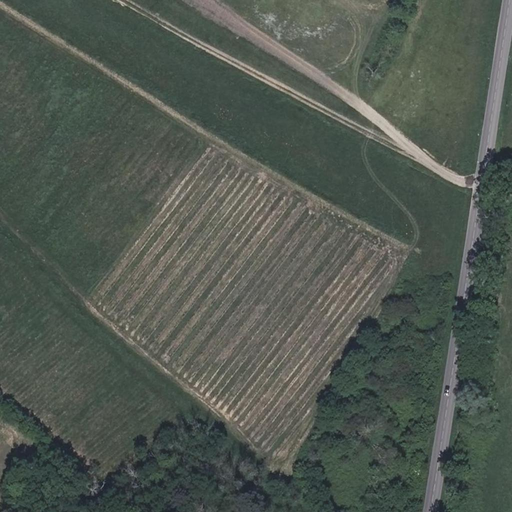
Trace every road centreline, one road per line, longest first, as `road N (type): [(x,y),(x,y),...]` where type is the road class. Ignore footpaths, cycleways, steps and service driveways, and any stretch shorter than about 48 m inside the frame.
road 1 (secondary): [(433,511),(511,0)]
road 2 (track): [(448,183),(308,420),(266,460),(252,511)]
road 3 (track): [(266,460),(104,322),(0,216)]
road 4 (track): [(168,511),(0,390)]
